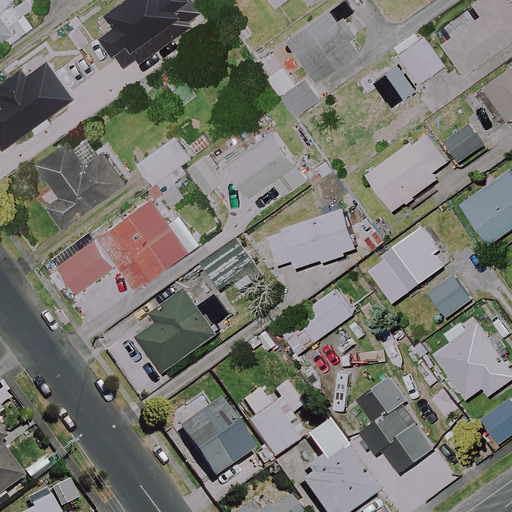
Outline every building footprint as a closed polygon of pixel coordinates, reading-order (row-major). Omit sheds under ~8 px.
[(109,0),(136,36),(176,0),(109,0)] [(511,0),(480,0),(434,33),(464,75),(511,40),(511,0)] [(0,43),(7,39),(12,45),(23,37),(19,31),(26,26),(15,10),(3,18),(0,13),(0,43)] [(360,52),(331,10),(288,40),(317,82),(360,52)] [(446,67),(421,29),(394,47),(419,84),(446,67)] [(84,116),(77,105),(61,116),(23,62),(0,78),(0,110),(7,105),(31,138),(51,124),(60,137),(86,118),(84,116)] [(511,64),(483,85),(507,119),(511,115),(511,64)] [(88,86),(90,89),(107,77),(99,66),(82,78),(88,86)] [(198,95),(182,76),(172,84),(188,103),(198,95)] [(320,99),(305,80),(283,96),(298,115),(320,99)] [(90,89),(88,86),(74,97),(87,115),(102,104),(90,89)] [(485,147),(469,124),(445,141),(461,163),(485,147)] [(274,181),(284,195),(306,180),(312,187),(335,171),(326,158),(303,174),(273,132),(228,165),(251,197),(274,181)] [(449,163),(427,133),(369,176),(396,212),(440,180),(436,173),(449,163)] [(192,155),(177,135),(140,163),(155,183),(192,155)] [(85,165),(68,141),(37,163),(61,197),(47,207),(62,228),(128,182),(106,150),(85,165)] [(207,192),(223,181),(215,169),(220,165),(211,152),(189,167),(207,192)] [(511,230),(511,173),(511,172),(463,205),(491,246),(511,230)] [(357,207),(353,197),(328,206),(331,214),(269,236),(280,266),(295,261),(299,272),(359,251),(345,211),(357,207)] [(190,250),(154,199),(59,266),(78,292),(118,264),(135,289),(190,250)] [(451,264),(425,228),(370,268),(397,304),(451,264)] [(471,301),(455,278),(418,305),(427,317),(439,308),(447,319),(471,301)] [(355,314),(337,290),(283,331),(301,355),(355,314)] [(219,336),(186,291),(153,315),(159,323),(138,338),(165,375),(219,336)] [(511,382),(511,368),(475,316),(449,335),(454,343),(438,355),(469,400),(485,388),(491,397),(511,382)] [(405,349),(392,328),(381,335),(394,355),(405,349)] [(344,345),(322,359),(333,377),(355,363),(344,345)] [(410,400),(393,377),(360,401),(377,423),(363,434),(378,454),(385,449),(402,473),(437,448),(419,423),(412,428),(398,409),(410,400)] [(254,451),(219,401),(179,428),(214,479),(254,451)] [(301,440),(275,402),(248,421),(273,459),(301,440)] [(365,429),(348,405),(334,415),(350,439),(365,429)] [(511,433),(511,413),(502,421),(511,434),(511,433)] [(0,494),(24,478),(0,442),(5,439),(0,432),(0,494)] [(351,511),(379,493),(337,434),(312,451),(320,461),(308,469),(313,475),(302,482),(323,511),(351,511)] [(58,511),(50,496),(21,511),(58,511)] [(298,511),(288,497),(266,511),(256,511),(250,503),(237,511),(298,511)]
